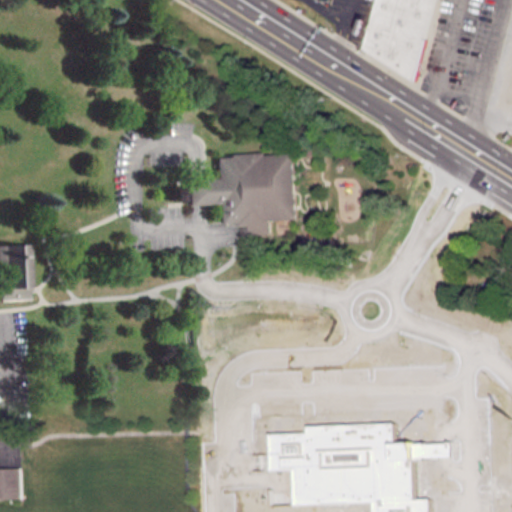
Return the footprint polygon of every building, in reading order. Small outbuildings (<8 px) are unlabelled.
[(376,0),(365,46),(420,80),(438,0),(376,0)] [(215,176),(186,177),(187,202),(217,201),(218,220),(242,219),(242,232),(270,231),(269,217),(297,216),(294,151),(266,153),(266,150),(228,152),(228,155),(214,156),(215,176)] [(0,299),(29,298),(28,243),(0,243),(0,299)] [(375,511),(432,511),(432,498),(418,498),(416,458),(455,456),(454,440),(398,443),(397,421),(310,425),(310,431),(272,433),(274,470),(296,469),(298,505),(375,501),(375,511)] [(0,498),(21,498),(20,467),(0,467),(0,498)]
